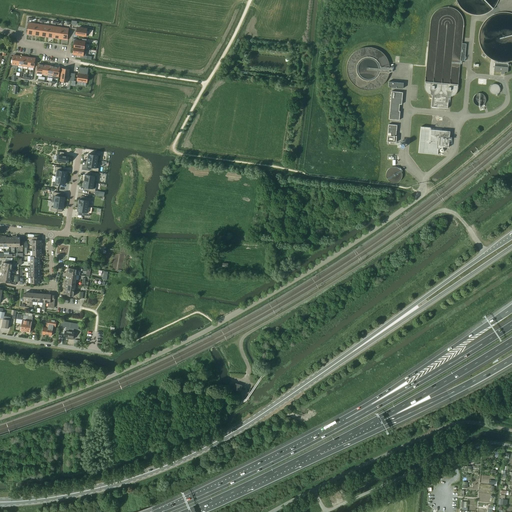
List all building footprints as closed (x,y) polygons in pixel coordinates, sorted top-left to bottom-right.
[(27,34),(34,35),(36,24),(29,23),(27,34)] [(34,35),(41,36),(42,25),(36,24),(34,35)] [(41,36),(47,37),(49,26),(42,25),(41,36)] [(47,37),(54,38),(55,27),(49,26),(47,37)] [(54,38),(60,39),(62,28),(55,27),(54,38)] [(62,28),(60,39),(67,40),(69,29),(62,28)] [(76,31),(75,34),(88,36),(89,29),(82,28),(82,29),(77,29),(77,31),(76,31)] [(74,47),(73,53),(79,54),(79,55),(81,55),(80,58),(85,59),(87,49),(85,49),(74,47)] [(508,67),(494,66),(494,71),(501,72),(501,74),(505,74),(505,72),(508,72),(508,67)] [(88,69),(80,67),(79,74),(78,74),(77,81),(87,82),(88,75),(87,75),(88,69)] [(61,81),(67,82),(68,80),(71,81),(72,75),(68,74),(69,69),(63,68),(61,81)] [(433,82),(425,81),(424,86),(425,88),(425,90),(426,91),(427,92),(428,94),(429,94),(430,95),(432,95),(431,107),(437,107),(448,108),(449,97),(451,97),(452,96),(453,96),(455,95),(456,93),(457,92),(458,89),(458,84),(450,84),(449,84),(441,83),(433,82)] [(493,94),(494,95),(497,95),(498,94),(500,92),(500,90),(500,88),(499,86),(497,84),(495,84),(492,84),(490,86),(489,88),(489,90),(490,92),(491,93),(493,94)] [(391,91),(389,119),(399,120),(400,111),(398,111),(399,104),(402,105),(403,92),(391,91)] [(397,125),(388,124),(387,142),(396,142),(397,136),(395,136),(396,130),(397,130),(397,125)] [(421,126),(418,153),(438,155),(438,148),(443,148),(443,147),(448,148),(450,131),(431,129),(431,127),(421,126)] [(58,151),(56,161),(69,163),(70,157),(64,156),(64,152),(58,151)] [(89,154),(88,160),(98,162),(100,162),(101,153),(95,152),(94,155),(89,154)] [(88,160),(87,166),(92,167),(92,171),(98,172),(99,168),(97,168),(98,162),(88,160)] [(55,167),(55,170),(57,170),(56,176),(66,178),(67,172),(61,171),(62,168),(55,167)] [(85,175),(84,181),(94,182),(95,176),(98,177),(98,173),(92,172),(91,175),(85,175)] [(53,182),(52,185),(59,187),(59,183),(65,184),(66,178),(56,176),(55,182),(53,182)] [(89,188),(88,191),(95,192),(97,183),(94,182),(84,181),(83,187),(89,188)] [(54,192),(52,201),(54,202),(54,201),(64,203),(65,197),(64,197),(59,196),(60,193),(54,192)] [(79,199),(78,205),(88,207),(89,201),(91,201),(92,198),(86,197),(85,200),(80,199),(79,199)] [(51,207),(51,210),(57,211),(58,208),(63,209),(64,203),(54,201),(54,202),(53,207),(51,207)] [(78,205),(77,211),(78,211),(83,212),(83,215),(89,216),(90,213),(87,213),(88,207),(78,205)] [(15,236),(15,246),(20,246),(20,245),(23,245),(23,238),(20,238),(20,237),(17,237),(17,236),(15,236)] [(32,245),(43,245),(43,243),(42,243),(42,240),(41,240),(41,237),(33,237),(33,240),(32,240),(32,245)] [(2,267),(12,269),(13,264),(12,264),(12,261),(6,260),(5,262),(4,262),(3,265),(2,265),(2,267)] [(10,280),(11,275),(2,273),(1,276),(0,276),(0,278),(1,278),(1,281),(11,283),(12,280),(10,280)] [(74,296),(75,291),(65,289),(65,292),(64,292),(63,295),(65,295),(64,298),(71,299),(71,296),(74,296)] [(30,301),(30,302),(31,302),(31,301),(32,293),(26,292),(26,294),(23,293),(23,299),(25,299),(25,301),(30,301)] [(44,302),(46,302),(48,303),(48,307),(54,308),(55,299),(55,295),(54,295),(51,295),(51,294),(45,294),(44,302)] [(0,311),(0,318),(3,319),(2,327),(3,327),(4,328),(5,328),(6,328),(9,328),(10,320),(11,317),(5,316),(5,312),(0,311)] [(21,331),(25,331),(27,321),(28,316),(23,315),(17,314),(17,319),(22,320),(21,331)] [(56,327),(57,322),(57,320),(49,319),(47,335),(51,336),(53,329),(53,327),(56,327)] [(68,338),(71,322),(67,321),(67,322),(61,321),(60,326),(66,327),(66,331),(65,330),(64,338),(68,338)] [(71,322),(68,338),(73,339),(74,332),(73,332),(74,328),(78,329),(79,324),(71,323),(71,322)] [(242,385),(236,383),(235,385),(235,386),(234,387),(234,389),(240,391),(241,388),(242,385)]
